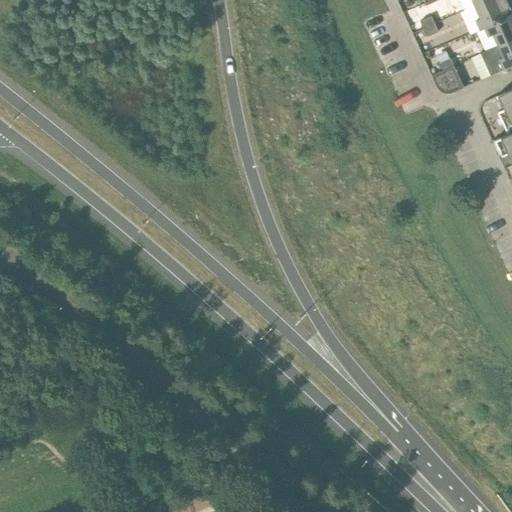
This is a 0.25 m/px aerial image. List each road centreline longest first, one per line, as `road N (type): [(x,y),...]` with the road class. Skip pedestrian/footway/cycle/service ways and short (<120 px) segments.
road 1 (primary): [(453,511),(394,438),(233,282),(0,88)]
road 2 (primary): [(0,126),(446,511)]
road 3 (residential): [(464,100),(448,105),(433,98),(393,10)]
road 4 (residential): [(511,211),(464,100)]
